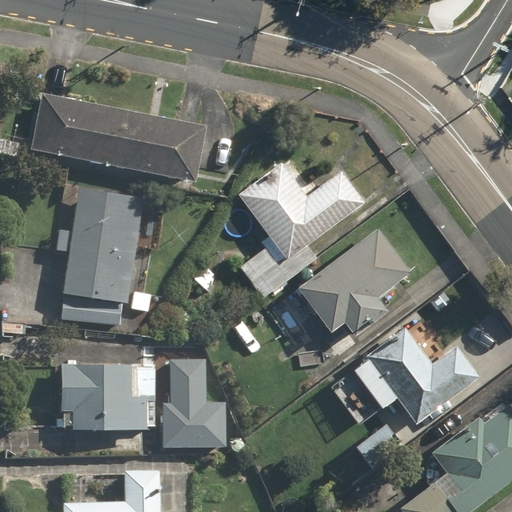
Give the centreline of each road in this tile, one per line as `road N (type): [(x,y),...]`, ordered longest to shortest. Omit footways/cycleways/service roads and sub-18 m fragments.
road 1 (secondary): [(432,108),(333,50),(105,0)]
road 2 (residential): [(432,108),(508,0)]
road 3 (secondary): [(511,208),(432,108)]
